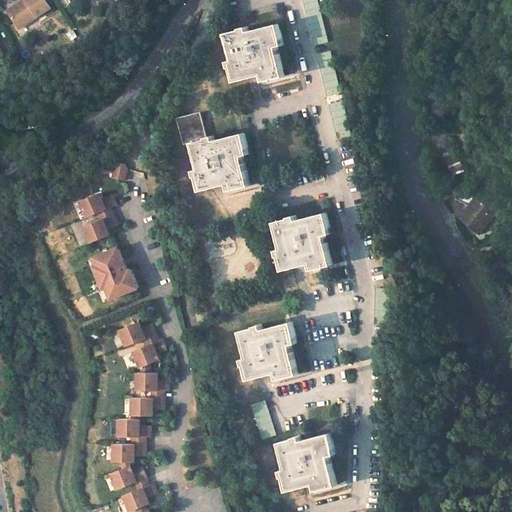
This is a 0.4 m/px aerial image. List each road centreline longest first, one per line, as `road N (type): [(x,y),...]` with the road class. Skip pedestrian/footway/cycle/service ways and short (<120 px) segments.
road 1 (residential): [(511,333),(406,153),(401,0)]
road 2 (residential): [(0,169),(117,104),(193,0)]
road 3 (residential): [(210,0),(138,176)]
road 4 (unknown): [(328,382),(315,296),(369,293)]
